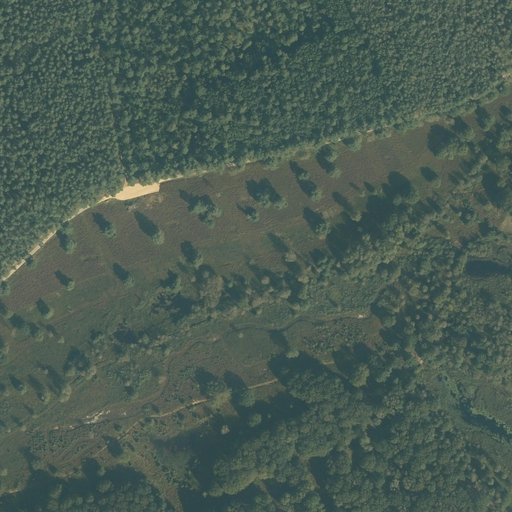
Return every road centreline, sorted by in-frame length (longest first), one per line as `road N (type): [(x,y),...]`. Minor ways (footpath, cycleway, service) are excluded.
road 1 (track): [(0,282),(78,211),(128,187),(326,142),(477,96),(511,68)]
road 2 (track): [(92,0),(128,187)]
road 3 (track): [(0,62),(125,0)]
